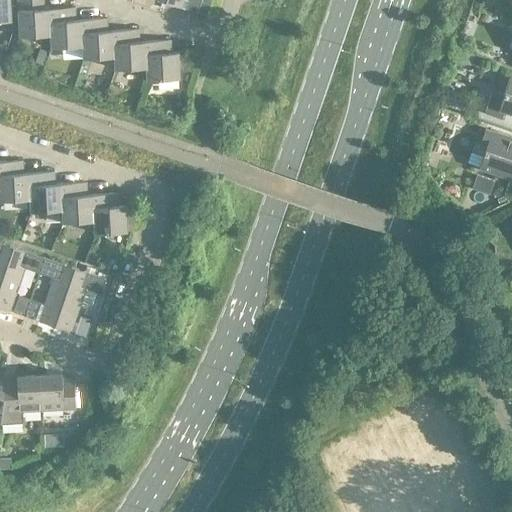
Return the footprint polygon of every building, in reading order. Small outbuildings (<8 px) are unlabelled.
[(0,0),(0,20),(11,20),(9,0),(0,0)] [(42,0),(17,0),(19,36),(51,34),(50,8),(43,8),(42,0)] [(74,7),(50,8),(51,34),(51,47),(82,45),(83,45),(81,19),(75,19),(74,7)] [(106,18),(81,19),(83,45),(82,45),(83,58),(114,56),(115,56),(113,30),(107,30),(106,18)] [(138,28),(113,30),(115,56),(114,56),(115,69),(146,67),(147,67),(145,41),(138,41),(138,28)] [(170,39),(145,41),(147,67),(146,67),(147,80),(179,78),(178,51),(170,52),(170,39)] [(47,55),(39,52),(35,63),(44,66),(47,55)] [(511,73),(502,97),(492,94),(485,117),(502,122),(505,112),(511,113),(511,73)] [(447,89),(442,104),(458,110),(464,94),(447,89)] [(511,137),(485,128),(480,143),(486,145),(479,167),(511,178),(511,137)] [(22,160),(0,161),(0,200),(30,199),(31,199),(29,172),(23,172),(22,160)] [(54,171),(29,172),(31,199),(30,199),(31,211),(62,210),(62,209),(61,183),(54,183),(54,171)] [(496,181),(478,175),(474,189),(491,195),(496,181)] [(85,182),(61,183),(62,209),(62,210),(62,222),(94,220),(93,194),(86,194),(85,182)] [(117,192),(93,194),(94,220),(94,233),(127,231),(125,205),(118,205),(117,192)] [(0,284),(13,247),(0,242),(0,284)] [(44,257),(13,247),(0,284),(0,307),(9,310),(24,267),(38,272),(44,257)] [(74,268),(44,257),(38,272),(53,277),(38,320),(55,326),(74,268)] [(106,278),(74,268),(55,326),(70,331),(81,301),(92,304),(96,292),(100,293),(106,278)] [(61,373),(39,374),(41,410),(75,408),(74,377),(62,377),(61,373)] [(41,410),(39,374),(17,376),(17,380),(6,381),(1,412),(0,421),(0,424),(24,423),(24,411),(41,410)] [(10,457),(0,457),(0,469),(10,469),(10,457)]
